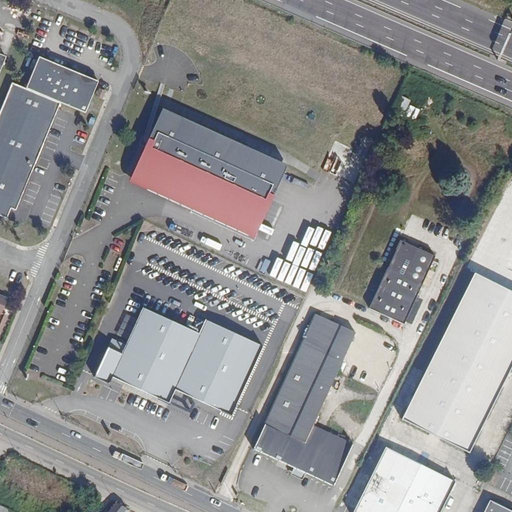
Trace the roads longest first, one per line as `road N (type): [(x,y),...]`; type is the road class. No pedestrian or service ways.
road 1 (unknown): [(163,445),(179,434),(230,427),(282,328),(286,315),(276,307),(166,256),(141,256),(71,397)]
road 2 (residential): [(45,268),(133,60),(119,23),(59,0)]
road 3 (unknown): [(90,247),(123,211),(140,209),(261,248),(291,229),(307,199)]
road 4 (primary): [(225,511),(0,404)]
road 5 (motorway): [(309,0),(511,87)]
road 6 (primary): [(0,432),(169,511)]
road 7 (unknown): [(463,511),(474,480),(465,468),(370,424)]
road 8 (residential): [(0,385),(45,268)]
